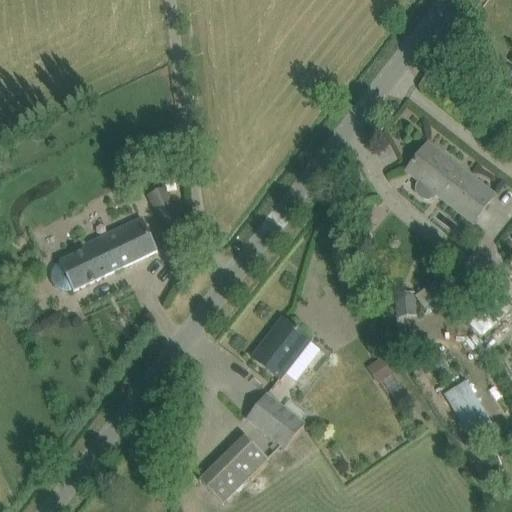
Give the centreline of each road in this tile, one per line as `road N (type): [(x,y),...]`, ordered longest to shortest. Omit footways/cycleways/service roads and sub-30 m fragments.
road 1 (unclassified): [(42,511),(444,0)]
road 2 (unknown): [(220,286),(188,155),(172,0)]
road 3 (unknown): [(174,343),(153,285),(173,231)]
